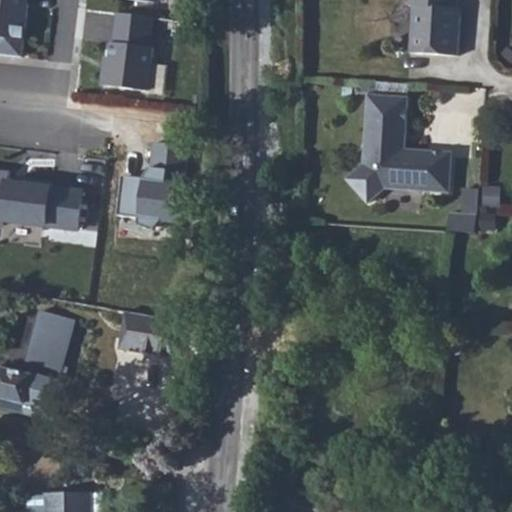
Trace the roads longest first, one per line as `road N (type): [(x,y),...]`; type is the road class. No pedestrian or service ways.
road 1 (residential): [(248,0),(249,209),(224,511)]
road 2 (residential): [(68,0),(53,93),(24,115)]
